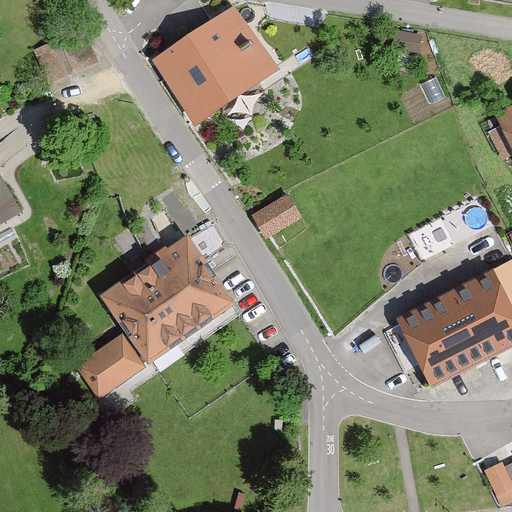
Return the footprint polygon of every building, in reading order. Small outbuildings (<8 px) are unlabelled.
[(235,0),(232,0),(151,54),(194,119),(278,63),(254,27),(235,0)] [(84,27),(36,49),(51,82),(97,60),(84,27)] [(511,101),(497,109),(511,139),(511,101)] [(0,178),(0,223),(18,214),(0,178)] [(267,202),(252,211),(268,238),(303,216),(287,190),(267,202)] [(186,233),(101,292),(149,362),(235,303),(186,233)] [(511,299),(495,265),(400,312),(435,382),(511,344),(511,299)] [(145,365),(121,330),(74,362),(97,397),(145,365)]
